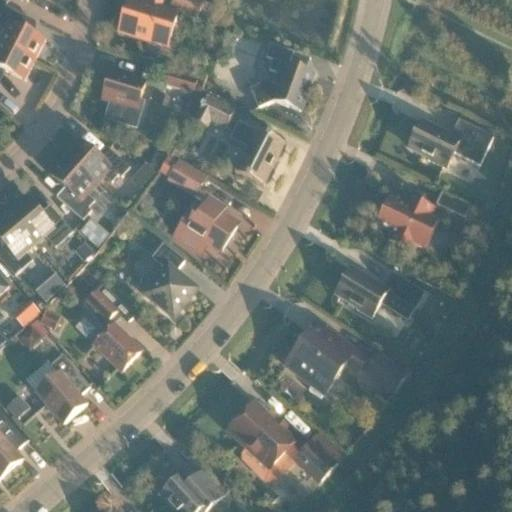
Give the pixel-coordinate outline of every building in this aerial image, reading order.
[(174,0),(170,10),(197,22),(205,4),(194,0),(174,0)] [(0,1),(0,19),(1,20),(0,21),(0,31),(4,34),(0,41),(0,45),(35,63),(45,43),(27,33),(32,23),(6,10),(8,6),(0,1)] [(163,12),(165,5),(150,1),(148,8),(129,2),(119,34),(169,49),(178,17),(163,12)] [(0,85),(6,74),(25,83),(35,63),(0,45),(0,85)] [(300,113),(313,76),(290,67),(294,55),(271,47),(266,60),(273,62),(269,72),(277,75),(272,89),(264,86),(250,92),(258,112),(275,104),(300,113)] [(166,89),(194,97),(198,82),(170,74),(166,89)] [(106,122),(136,131),(144,105),(140,104),(145,87),(111,76),(103,101),(111,104),(106,122)] [(236,113),(207,99),(195,125),(209,131),(211,125),(227,133),(236,113)] [(422,124),(409,150),(430,160),(428,163),(443,170),(451,154),(480,168),(494,140),(462,123),(453,140),(422,124)] [(248,150),(235,175),(264,190),(286,147),(257,132),(257,133),(239,124),(230,141),(248,150)] [(65,161),(96,188),(104,179),(112,186),(119,178),(122,181),(130,171),(108,151),(100,161),(81,144),(65,161)] [(157,156),(151,168),(159,172),(165,159),(157,156)] [(160,176),(169,181),(178,165),(169,160),(160,176)] [(96,188),(65,161),(50,178),(70,195),(61,204),(83,224),(92,214),(89,211),(95,204),(88,198),(96,188)] [(208,180),(180,163),(178,165),(169,181),(167,185),(196,201),(208,180)] [(156,176),(146,167),(131,183),(141,192),(156,176)] [(436,207),(464,221),(471,208),(442,195),(436,207)] [(415,207),(393,196),(377,228),(392,236),(389,243),(414,255),(418,248),(426,252),(440,224),(431,220),(436,211),(418,202),(415,207)] [(9,217),(35,247),(45,239),(55,251),(73,236),(50,209),(41,217),(27,201),(9,217)] [(203,208),(180,243),(202,257),(209,247),(219,253),(235,229),(203,208)] [(26,256),(35,247),(9,217),(0,224),(0,243),(4,248),(0,251),(0,261),(15,279),(33,264),(26,256)] [(104,233),(92,246),(98,251),(110,238),(104,233)] [(164,246),(155,257),(152,261),(166,272),(146,297),(174,321),(197,292),(177,275),(186,264),(164,246)] [(425,296),(394,277),(385,292),(355,274),(339,298),(359,310),(357,313),(372,322),(381,306),(409,323),(425,296)] [(0,297),(10,289),(0,277),(0,297)] [(43,290),(37,296),(46,306),(53,301),(43,290)] [(119,315),(98,294),(86,306),(107,327),(119,315)] [(24,331),(40,315),(30,304),(14,319),(24,331)] [(41,327),(55,334),(61,321),(46,314),(41,327)] [(123,375),(142,356),(114,329),(95,348),(123,375)] [(367,363),(326,332),(319,342),(311,336),(287,369),(313,388),(309,393),(321,402),(349,365),(359,373),(367,363)] [(409,376),(380,355),(365,375),(394,397),(409,376)] [(37,395),(65,428),(87,409),(80,400),(91,391),(63,358),(51,368),(58,377),(37,395)] [(377,399),(387,406),(392,399),(381,392),(377,399)] [(20,399),(6,411),(17,423),(31,412),(20,399)] [(273,427),(256,411),(234,436),(272,471),(285,458),(319,489),(346,459),(319,435),(303,453),(283,436),(289,430),(279,421),(273,427)] [(0,483),(0,484),(23,464),(15,456),(27,446),(0,414),(0,483)] [(162,499),(173,511),(209,511),(222,500),(203,480),(195,488),(186,478),(162,499)] [(271,493),(264,499),(273,508),(280,501),(271,493)]
